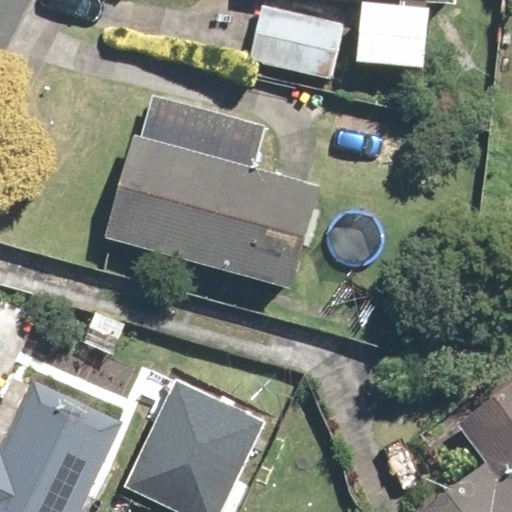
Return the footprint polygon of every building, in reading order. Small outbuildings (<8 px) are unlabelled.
[(442,0),(317,0),(441,14),(442,0)] [(274,296),(304,196),(125,143),(95,243),(274,296)] [(262,416),(183,379),(139,472),(216,511),(262,416)] [(0,511),(72,511),(105,430),(24,381),(0,440),(0,511)] [(511,511),(511,382),(448,429),(478,471),(419,511),(511,511)]
